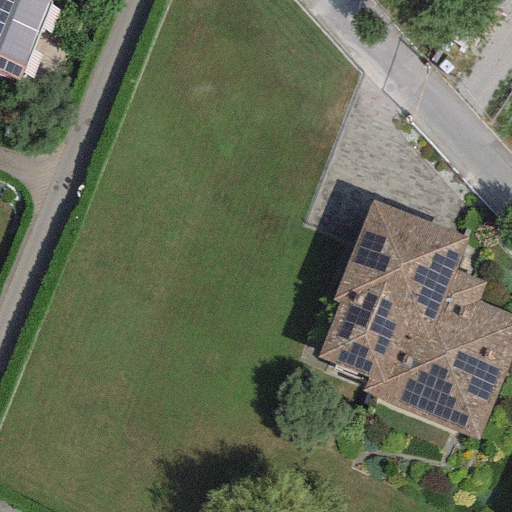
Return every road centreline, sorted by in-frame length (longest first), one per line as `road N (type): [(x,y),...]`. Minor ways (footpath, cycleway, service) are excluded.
road 1 (residential): [(141,0),(0,339)]
road 2 (residential): [(341,0),(511,195)]
